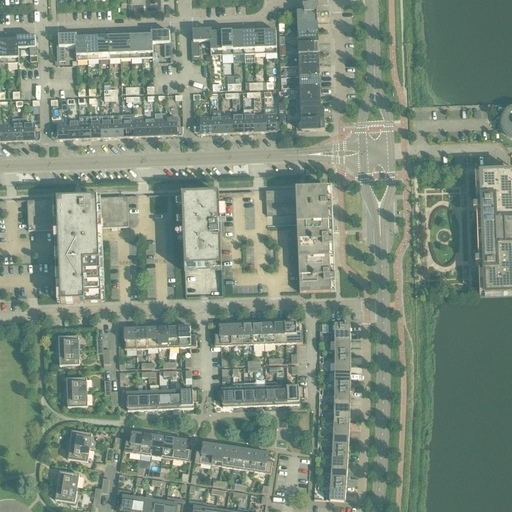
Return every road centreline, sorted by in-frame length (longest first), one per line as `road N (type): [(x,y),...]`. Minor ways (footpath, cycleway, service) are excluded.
road 1 (residential): [(366,307),(0,317)]
road 2 (tertiary): [(0,169),(363,153)]
road 3 (residential): [(271,0),(259,22),(0,30)]
road 4 (tertiary): [(376,511),(386,306)]
road 5 (residential): [(366,307),(360,511)]
